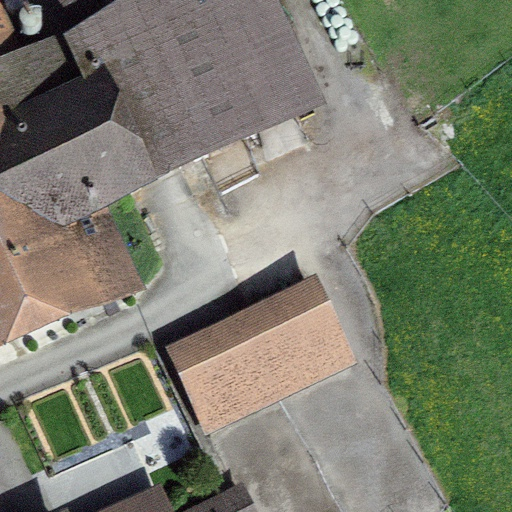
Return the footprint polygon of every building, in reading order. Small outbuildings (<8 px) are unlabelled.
[(177,171),(107,31),(36,81),(0,0),(0,327),(124,270),(96,206),(177,171)] [(8,6),(8,10),(9,13),(11,16),(14,19),(17,20),(21,19),(25,18),(27,15),(29,12),(29,8),(29,5),(27,2),(24,0),(12,0),(10,3),(8,6)] [(83,0),(107,31),(147,0),(83,0)] [(147,0),(107,31),(177,171),(292,114),(246,0),(147,0)] [(21,33),(21,37),(22,41),(24,44),(27,46),(31,47),(34,46),(38,45),(40,42),(42,39),(42,35),(42,32),(40,29),(37,27),(34,26),(31,25),(28,26),(25,28),(23,30),(21,33)] [(325,298),(168,366),(208,456),(364,388),(325,298)]
